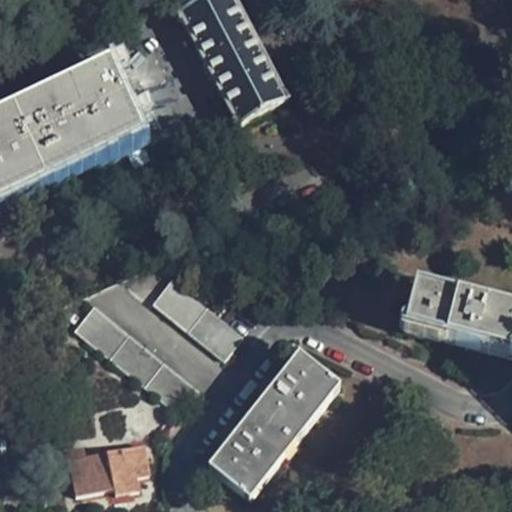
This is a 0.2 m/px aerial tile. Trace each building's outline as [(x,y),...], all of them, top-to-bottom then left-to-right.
[(279,103),(235,19),(225,0),(214,0),(174,21),(229,129),(279,103)] [(0,200),(125,138),(92,71),(0,117),(0,200)] [(242,341),(173,284),(154,308),(224,363),(242,341)] [(511,315),(417,290),(406,336),(511,362),(511,315)] [(199,396),(95,311),(76,334),(180,420),(199,396)] [(251,504),(341,392),(300,360),(210,472),(251,504)] [(149,484),(146,456),(85,462),(84,452),(68,454),(72,501),(113,497),(114,501),(138,498),(137,486),(149,484)]
